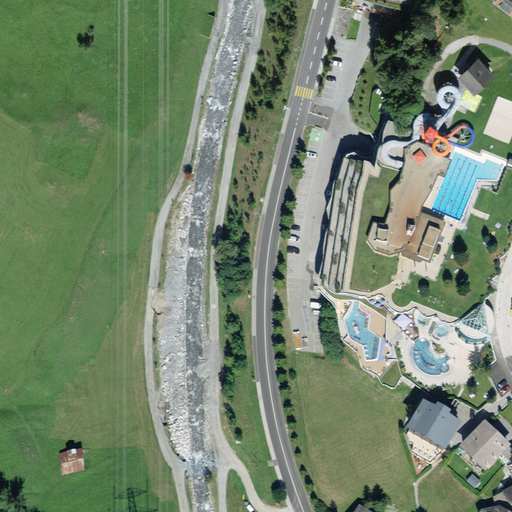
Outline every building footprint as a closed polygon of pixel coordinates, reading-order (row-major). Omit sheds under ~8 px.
[(362,0),(407,11),(409,0),(362,0)] [(511,0),(493,0),(495,1),(494,2),(511,15),(511,0)] [(497,78),(481,61),(461,79),(476,96),(497,78)] [(458,107),(459,86),(440,86),(439,106),(458,107)] [(511,170),(502,166),(428,142),(409,146),(365,152),(345,160),(326,237),(319,296),(331,308),(353,297),(367,301),(376,307),(406,314),(426,319),(436,326),(454,330),(469,347),(493,347),(490,332),(486,321),(485,316),(483,292),(482,277),(492,269),(493,249),(506,235),(506,221),(511,214),(511,170)] [(436,412),(426,406),(410,436),(449,457),(465,428),(452,421),(454,416),(439,407),(436,412)] [(488,476),(511,449),(485,426),(462,452),(488,476)] [(79,446),(57,451),(62,474),(84,468),(79,446)] [(511,511),(511,463),(508,465),(511,472),(511,495),(507,491),(492,499),(498,510),(490,511),(511,511)]
